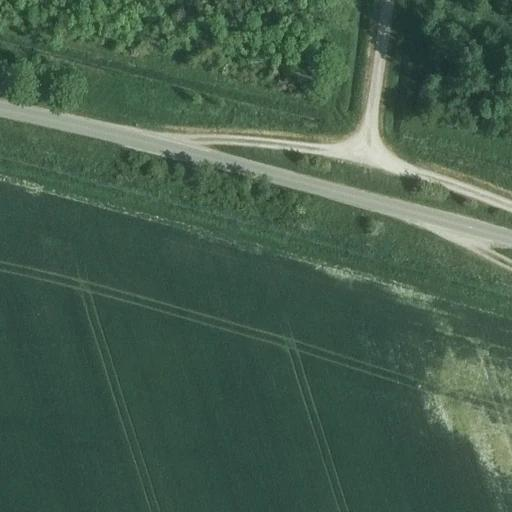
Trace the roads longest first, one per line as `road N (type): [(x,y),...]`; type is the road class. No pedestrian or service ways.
road 1 (unclassified): [(0,115),(511,242)]
road 2 (track): [(511,215),(360,160),(235,147),(197,148),(180,158)]
road 3 (track): [(360,160),(388,0)]
